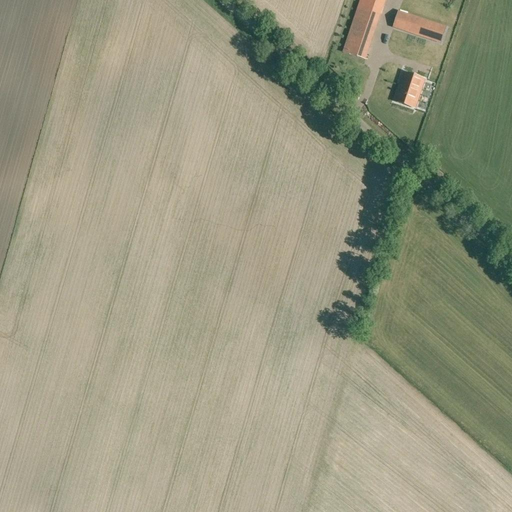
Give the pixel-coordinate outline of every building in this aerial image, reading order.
[(366,60),(381,13),(358,5),(342,53),(366,60)] [(414,16),(409,33),(441,44),(446,27),(414,16)] [(398,59),(406,39),(393,34),(385,53),(398,59)] [(387,70),(383,91),(395,93),(399,72),(387,70)] [(414,108),(424,80),(404,73),(394,101),(414,108)]
